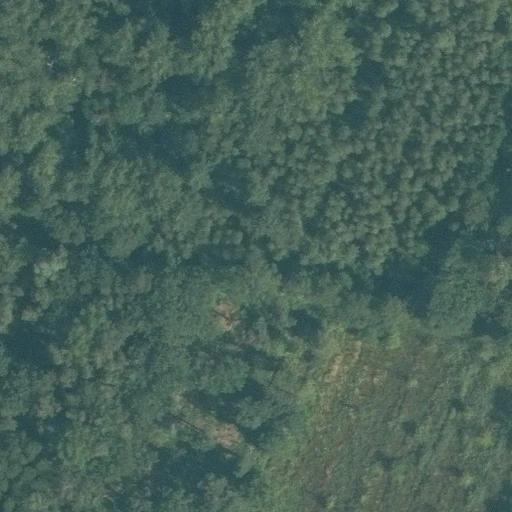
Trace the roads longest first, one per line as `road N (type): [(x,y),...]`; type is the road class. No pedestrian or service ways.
road 1 (track): [(230,283),(511,345)]
road 2 (track): [(0,233),(230,283)]
